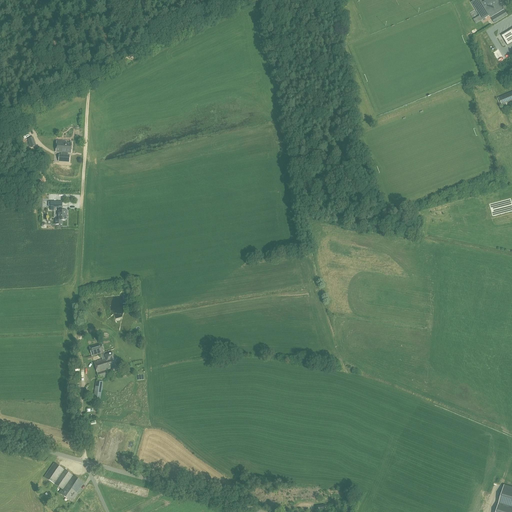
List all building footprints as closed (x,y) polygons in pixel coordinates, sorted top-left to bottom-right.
[(497,14),(504,10),(497,0),(487,0),(485,1),(488,5),(485,7),(480,0),(475,0),(472,3),(482,20),(489,15),(491,17),(497,14)] [(504,10),(491,18),(494,23),(507,16),(504,10)] [(511,29),(502,36),(508,46),(511,43),(511,29)] [(496,98),(500,107),(502,106),(506,105),(506,103),(511,100),(511,91),(499,97),(496,98)] [(66,143),(56,143),(56,151),(60,151),(60,152),(61,152),(61,155),(68,156),(68,152),(69,152),(69,153),(71,153),(71,144),(66,144),(66,143)] [(55,225),(62,225),(62,221),(65,221),(65,217),(67,217),(67,211),(62,210),(62,202),(50,201),(50,210),(53,211),(53,207),(59,207),(58,210),(58,220),(55,220),(55,225)] [(94,362),(98,377),(108,375),(106,369),(112,367),(113,371),(118,369),(113,353),(105,355),(104,352),(101,343),(89,347),(92,356),(100,354),(102,359),(94,362)] [(93,401),(100,402),(102,386),(95,385),(93,401)] [(59,493),(72,502),(78,493),(79,493),(80,492),(81,491),(81,490),(80,488),(83,483),(72,475),(54,463),(44,478),(62,489),(59,493)] [(511,511),(511,488),(504,486),(496,511),(511,511)]
